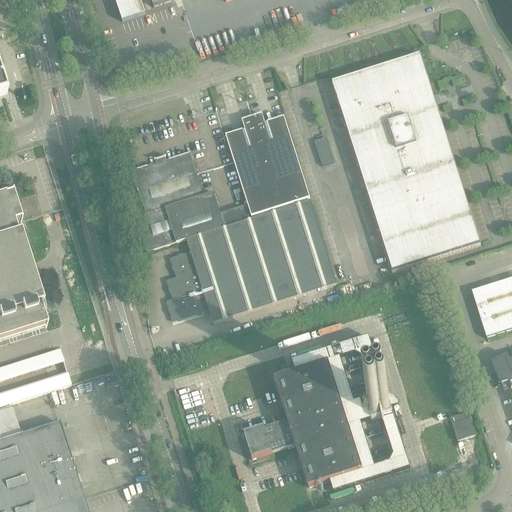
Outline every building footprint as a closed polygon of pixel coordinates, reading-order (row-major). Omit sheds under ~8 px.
[(114,0),(123,23),(146,15),(140,0),(150,0),(154,8),(178,0),(114,0)] [(420,56),(332,84),(392,274),(481,246),(437,107),(438,107),(440,108),(442,107),(443,105),(440,94),(438,93),(435,94),(435,96),(433,96),(420,56)] [(262,116),(242,123),(245,132),(226,138),(227,143),(252,219),(310,201),(284,119),(265,125),(262,116)] [(326,139),(314,143),(322,168),(334,164),(328,144),(326,139)] [(132,173),(146,216),(136,219),(137,220),(148,254),(171,246),(186,242),(225,229),(232,227),(250,221),(246,207),(220,215),(214,194),(204,197),(190,154),(166,162),(165,159),(166,158),(166,157),(163,159),(157,161),(154,161),(154,162),(155,162),(156,165),(132,173)] [(23,335),(22,335),(45,328),(46,328),(46,329),(47,328),(39,307),(42,306),(42,305),(41,306),(19,236),(20,236),(20,235),(17,236),(13,225),(20,223),(20,224),(21,224),(12,195),(11,195),(11,196),(5,198),(4,197),(4,198),(0,199),(0,342),(0,343),(0,342),(21,335),(22,336),(23,335)] [(171,295),(173,302),(167,304),(170,312),(169,312),(170,317),(171,316),(174,325),(178,323),(179,324),(183,322),(197,317),(198,318),(202,316),(209,313),(213,326),(337,286),(310,202),(250,221),(232,227),(225,229),(186,242),(190,254),(183,257),(183,256),(178,257),(179,258),(170,261),(173,269),(172,269),(174,274),(175,273),(177,280),(167,283),(170,291),(169,291),(170,296),(171,295)] [(73,268),(65,270),(75,301),(83,299),(73,268)] [(491,286),(491,287),(491,288),(482,290),(481,289),(481,290),(481,291),(472,293),(487,341),(487,340),(496,337),(496,338),(497,338),(496,337),(506,334),(506,335),(506,334),(511,331),(511,280),(510,281),(510,280),(510,281),(501,284),(500,283),(500,284),(500,285),(491,287),(491,286)] [(274,459),(273,455),(295,448),(309,490),(330,483),(333,495),(410,471),(393,416),(390,406),(398,403),(398,402),(389,404),(369,339),(292,363),(295,375),(274,382),(288,423),(265,431),(264,428),(240,435),(250,466),(274,459)] [(507,357),(491,365),(492,368),(502,387),(502,389),(503,390),(504,390),(505,390),(506,390),(511,389),(511,393),(511,362),(510,363),(507,357)] [(86,511),(59,424),(20,437),(0,443),(0,511),(86,511)]
